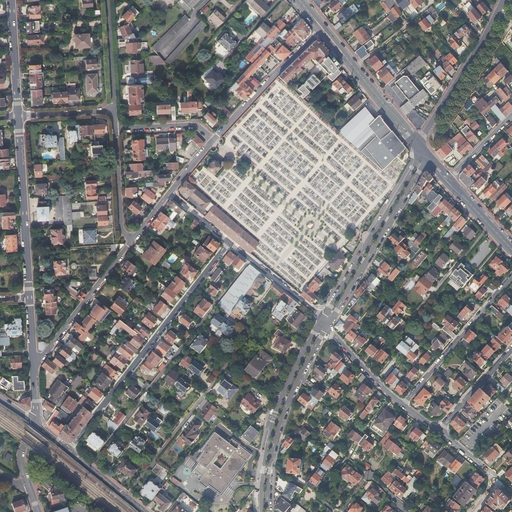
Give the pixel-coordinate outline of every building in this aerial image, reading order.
[(191,9),(200,0),(181,0),(184,2),(191,9)] [(263,2),(260,0),(245,0),(245,1),(249,5),(255,10),(263,2)] [(331,5),(333,8),(335,11),(343,5),(342,4),(338,0),(335,0),(330,4),(331,5)] [(413,7),(408,0),(403,4),(408,11),(413,7)] [(482,0),(480,0),(479,1),(481,3),(478,6),(484,13),(489,9),(482,0)] [(187,13),(191,9),(184,2),(180,5),(187,13)] [(268,7),(263,2),(255,10),(261,15),(268,7)] [(355,13),(359,10),(354,2),(350,5),(355,13)] [(395,3),(389,7),(391,10),(391,11),(392,10),(398,17),(402,13),(395,3)] [(39,17),(39,6),(30,7),(30,8),(29,8),(29,11),(29,18),(39,17)] [(134,16),(135,17),(139,13),(132,6),(122,16),(128,23),(134,16)] [(437,11),(432,6),(420,16),(421,17),(422,16),(425,19),(420,23),(426,30),(436,21),(436,20),(437,19),(435,16),(433,18),(432,16),(437,11)] [(260,18),(269,7),(268,7),(261,15),(260,17),(259,17),(260,18)] [(482,16),(475,8),(468,13),(475,22),(482,16)] [(345,11),(344,10),(341,12),(342,13),(338,16),(343,22),(352,16),(347,9),(345,11)] [(217,23),(223,17),(215,10),(209,16),(217,23)] [(393,23),(398,19),(393,13),(388,16),(393,23)] [(190,19),(185,15),(152,47),(156,52),(190,19)] [(225,19),(223,17),(217,23),(219,26),(225,19)] [(359,25),(354,18),(346,25),(350,32),(359,25)] [(278,28),(283,22),(280,19),(274,25),(278,28)] [(310,34),(310,29),(302,19),(287,32),(284,29),(279,35),(282,38),(284,36),(285,38),(290,43),(294,39),(296,37),(295,35),(296,34),(303,41),(310,34)] [(164,61),(166,63),(169,67),(206,25),(201,20),(164,61)] [(37,26),(37,21),(26,22),(27,32),(33,32),(33,26),(37,26)] [(270,29),(263,22),(248,37),(256,44),(257,43),(270,29)] [(279,35),(284,29),(288,24),(287,23),(286,24),(283,22),(278,28),(274,25),(270,29),(257,43),(265,50),(266,49),(270,44),(276,39),(279,35)] [(122,35),(116,36),(117,40),(124,39),(123,37),(125,36),(126,37),(128,36),(128,35),(131,34),(127,24),(119,27),(122,35)] [(367,27),(365,24),(354,32),(358,38),(367,32),(365,29),(367,27)] [(455,33),(459,38),(470,29),(465,24),(456,32),(455,33)] [(216,40),(222,46),(231,37),(225,31),(216,40)] [(371,38),(367,32),(358,38),(363,44),(371,38)] [(90,39),(90,34),(75,35),(75,42),(77,42),(78,48),(89,47),(89,39),(90,39)] [(28,47),(40,46),(40,43),(43,43),(43,35),(28,36),(28,47)] [(462,44),(455,36),(448,41),(455,49),(462,44)] [(222,46),(228,51),(237,42),(231,37),(222,46)] [(362,60),(369,54),(366,50),(375,44),(371,39),(355,52),(362,60)] [(237,42),(228,51),(229,52),(237,43),(237,42)] [(314,42),(301,54),(288,66),(278,77),(285,83),(311,57),(318,64),(328,55),(329,54),(319,42),(314,42)] [(442,42),(436,47),(438,49),(441,52),(446,47),(442,42)] [(127,52),(136,51),(136,43),(127,43),(127,52)] [(256,44),(252,49),(260,56),(265,50),(257,43),(256,44)] [(282,61),(291,52),(283,45),(281,46),(280,48),(277,46),(275,48),(274,47),(270,44),(266,49),(270,53),(272,51),(282,61)] [(261,63),(270,53),(266,49),(265,50),(260,56),(254,62),(258,66),(260,67),(262,65),(261,63)] [(456,59),(451,52),(445,58),(447,60),(452,65),(455,63),(454,62),(456,59)] [(375,54),(366,61),(367,63),(369,61),(373,66),(380,60),(378,57),(377,55),(376,55),(375,54)] [(159,55),(151,56),(151,63),(166,63),(164,61),(159,55)] [(331,58),(328,55),(318,64),(317,65),(326,75),(328,73),(332,78),(340,71),(337,68),(339,66),(332,57),(331,58)] [(420,55),(413,61),(419,69),(426,63),(420,55)] [(509,71),(497,58),(494,60),(498,65),(488,75),(487,74),(486,75),(485,74),(484,76),(485,77),(482,79),(491,87),(509,71)] [(96,68),(95,59),(86,60),(86,68),(96,68)] [(143,76),(142,60),(131,61),(132,76),(143,76)] [(380,60),(373,66),(376,70),(387,62),(386,60),(383,62),(382,62),(380,60)] [(450,71),(454,68),(452,65),(447,60),(444,63),(445,64),(443,65),(447,71),(449,69),(450,71)] [(413,61),(406,67),(413,75),(419,69),(413,61)] [(243,74),(247,78),(258,66),(254,62),(243,74)] [(29,73),(40,73),(39,65),(29,66),(29,73)] [(379,73),(382,78),(390,72),(391,71),(393,69),(389,65),(379,73)] [(448,74),(441,65),(434,70),(442,79),(448,74)] [(295,88),(303,96),(321,80),(313,72),(295,88)] [(390,72),(382,78),(386,82),(394,77),(392,74),(390,72)] [(30,81),(40,80),(40,73),(29,73),(30,81)] [(97,92),(96,74),(86,75),(87,93),(97,92)] [(395,82),(410,99),(420,91),(408,76),(404,75),(395,82)] [(429,80),(426,76),(421,81),(432,94),(435,91),(434,90),(436,88),(429,80)] [(434,76),(429,80),(436,88),(438,87),(439,88),(441,86),(434,76)] [(339,77),(331,84),(337,91),(337,90),(345,83),(339,77)] [(243,82),(253,91),(257,86),(252,82),(247,78),(243,82)] [(252,82),(257,86),(261,83),(255,78),(252,82)] [(41,88),(40,80),(30,81),(30,89),(41,88)] [(230,87),(244,100),(253,91),(243,82),(241,84),(238,82),(237,83),(235,82),(230,87)] [(345,83),(337,90),(340,93),(343,90),(347,94),(346,95),(348,98),(354,93),(345,83)] [(127,85),(128,104),(142,103),(141,84),(127,85)] [(502,90),(500,87),(495,91),(505,102),(510,97),(509,95),(511,93),(506,87),(503,89),(502,90)] [(67,92),(68,100),(80,100),(79,88),(67,89),(67,92)] [(410,99),(400,108),(417,129),(421,129),(426,120),(419,115),(415,110),(417,108),(414,105),(428,94),(424,88),(420,91),(410,99)] [(30,90),(31,98),(41,97),(41,90),(30,90)] [(60,103),(68,102),(68,100),(67,92),(60,93),(60,103)] [(469,98),(476,106),(489,122),(493,128),(497,124),(497,123),(486,111),(491,108),(502,121),(502,120),(506,117),(505,116),(509,112),(504,107),(501,110),(498,107),(496,104),(498,102),(500,104),(501,103),(496,96),(487,102),(485,100),(491,95),(489,92),(478,100),(474,95),(469,98)] [(188,102),(188,112),(196,112),(196,109),(201,108),(200,101),(191,102),(191,96),(187,96),(188,102)] [(353,110),(360,103),(354,96),(346,103),(353,110)] [(464,107),(469,112),(476,106),(469,98),(464,107)] [(180,113),(188,112),(188,102),(179,102),(180,113)] [(171,106),(171,105),(171,103),(163,104),(163,113),(169,113),(169,106),(171,106)] [(217,112),(220,109),(219,108),(215,104),(212,107),(217,112)] [(140,114),(140,105),(128,105),(129,114),(140,114)] [(220,109),(228,117),(231,114),(222,105),(219,108),(220,109)] [(207,112),(203,116),(212,124),(216,120),(213,117),(215,115),(212,112),(209,114),(207,112)] [(470,114),(462,120),(469,128),(470,126),(472,125),(471,123),(473,121),(475,123),(476,121),(470,114)] [(406,148),(388,126),(379,115),(351,143),(383,171),(396,157),(398,156),(406,148)] [(472,125),(470,126),(475,132),(481,127),(476,121),(475,123),(473,121),(471,123),(472,125)] [(103,124),(94,125),(95,133),(104,133),(103,124)] [(76,138),(76,130),(68,130),(68,141),(76,141),(76,138)] [(473,140),(477,137),(471,130),(467,133),(469,135),(467,137),(471,141),(473,140)] [(200,147),(204,143),(193,132),(185,140),(188,143),(192,139),(194,141),(193,143),(194,144),(196,143),(200,147)] [(448,142),(436,152),(442,159),(447,154),(452,150),(449,147),(453,144),(456,148),(458,150),(468,142),(460,132),(456,135),(451,139),(448,142)] [(57,146),(56,135),(50,135),(50,134),(41,134),(42,141),(45,141),(46,147),(51,147),(51,149),(57,149),(57,146)] [(168,146),(168,138),(155,138),(156,149),(168,148),(168,146)] [(233,144),(236,147),(239,144),(232,138),(230,141),(233,144)] [(132,140),(133,150),(144,149),(143,139),(132,140)] [(503,139),(496,145),(505,154),(508,151),(504,147),(507,143),(503,139)] [(99,145),(99,141),(95,142),(92,142),(92,146),(91,146),(92,156),(93,158),(94,159),(98,159),(99,158),(99,156),(100,156),(100,150),(102,150),(102,145),(99,145)] [(468,149),(470,151),(473,148),(468,142),(458,150),(462,154),(468,149)] [(505,154),(496,145),(490,151),(495,157),(498,154),(500,152),(503,156),(505,154)] [(144,149),(133,150),(133,160),(144,159),(144,149)] [(490,162),(483,155),(476,161),(483,168),(483,169),(490,162)] [(212,160),(205,169),(213,176),(221,167),(216,163),(212,160)] [(483,169),(483,168),(480,170),(481,171),(484,175),(493,165),(490,162),(483,169)] [(142,163),(131,164),(131,171),(142,171),(142,163)] [(34,164),(35,176),(41,176),(41,168),(43,168),(43,164),(34,164)] [(476,170),(470,164),(460,174),(460,178),(468,187),(469,188),(474,184),(475,183),(474,181),(469,177),(476,170)] [(475,177),(476,179),(478,180),(482,176),(484,175),(481,171),(475,177)] [(425,173),(414,192),(419,196),(421,194),(433,179),(428,173),(425,173)] [(159,186),(165,186),(164,180),(169,180),(169,174),(158,175),(159,186)] [(475,183),(474,184),(479,189),(487,181),(482,176),(478,180),(475,183)] [(185,181),(192,187),(194,185),(195,184),(191,180),(188,177),(185,181)] [(433,179),(421,194),(425,197),(427,195),(434,188),(432,185),(435,181),(433,179)] [(86,189),(94,189),(94,185),(95,185),(95,180),(85,181),(86,189)] [(495,180),(492,184),(496,189),(500,185),(495,180)] [(179,188),(188,195),(189,195),(204,208),(208,204),(209,202),(192,187),(185,181),(179,188)] [(37,193),(46,193),(45,183),(35,184),(35,189),(37,189),(37,193)] [(484,192),(486,195),(488,194),(490,196),(496,189),(492,184),(484,192)] [(490,196),(489,196),(493,200),(501,193),(500,192),(502,190),(500,188),(502,186),(501,185),(500,185),(496,189),(490,196)] [(136,187),(126,188),(126,197),(134,198),(137,198),(136,189),(136,187)] [(141,197),(149,202),(155,195),(154,195),(157,191),(152,188),(150,191),(147,189),(141,197)] [(94,194),(94,189),(86,189),(86,198),(95,198),(95,197),(97,197),(97,194),(94,194)] [(414,192),(410,199),(408,203),(411,205),(415,201),(419,196),(414,192)] [(504,208),(506,210),(511,206),(508,204),(511,201),(505,194),(497,202),(503,208),(504,208)] [(70,195),(62,196),(64,225),(66,225),(72,224),(71,219),(71,217),(71,213),(70,203),(70,195)] [(439,195),(427,209),(431,213),(436,218),(443,210),(448,203),(444,200),(441,203),(439,201),(442,198),(439,195)] [(128,208),(136,214),(142,207),(140,206),(143,203),(137,199),(135,202),(134,201),(128,208)] [(164,216),(171,221),(180,209),(170,200),(166,205),(172,209),(170,211),(172,212),(170,214),(167,212),(164,216)] [(37,220),(48,219),(47,207),(45,207),(45,201),(38,201),(38,207),(36,207),(37,220)] [(448,203),(443,210),(448,214),(449,215),(455,209),(448,203)] [(97,216),(106,215),(106,205),(97,206),(97,216)] [(208,212),(203,217),(233,241),(249,254),(258,244),(213,205),(212,207),(208,212)] [(448,216),(450,218),(452,219),(455,222),(461,215),(455,209),(449,215),(448,216)] [(14,217),(13,212),(0,212),(0,219),(2,219),(2,228),(12,228),(12,218),(14,217)] [(164,216),(160,212),(150,225),(159,232),(166,223),(168,224),(171,221),(164,216)] [(107,225),(106,215),(97,216),(98,225),(107,225)] [(185,218),(191,223),(194,220),(187,215),(185,218)] [(461,217),(444,237),(447,239),(453,232),(452,232),(454,231),(457,233),(467,222),(461,217)] [(191,223),(188,227),(192,230),(198,223),(194,220),(191,223)] [(463,234),(470,240),(476,233),(473,232),(474,231),(469,227),(468,227),(466,225),(461,231),(463,233),(463,234)] [(83,243),(96,242),(95,228),(82,229),(83,243)] [(62,235),(62,229),(51,229),(52,243),(63,243),(62,242),(63,242),(63,238),(62,238),(62,237),(64,237),(64,235),(62,235)] [(389,239),(397,246),(398,245),(402,241),(405,237),(400,233),(398,237),(394,233),(389,239)] [(16,251),(15,234),(5,235),(6,252),(16,251)] [(410,241),(406,245),(409,247),(410,248),(414,243),(416,240),(410,235),(407,239),(410,241)] [(416,240),(414,243),(415,245),(417,246),(423,240),(423,239),(424,238),(421,235),(416,240)] [(208,237),(201,245),(204,247),(205,246),(212,251),(217,244),(208,237)] [(153,241),(142,256),(154,265),(165,251),(153,241)] [(406,245),(402,241),(398,245),(397,246),(394,249),(406,259),(410,254),(406,250),(409,247),(406,245)] [(464,248),(456,242),(450,248),(458,255),(464,248)] [(419,247),(416,251),(412,248),(415,245),(414,243),(410,248),(414,251),(414,252),(416,254),(421,249),(419,247)] [(199,246),(193,254),(203,261),(204,260),(206,257),(209,253),(199,246)] [(421,251),(411,264),(416,268),(426,255),(421,251)] [(230,253),(223,262),(230,267),(231,265),(236,258),(230,253)] [(328,264),(336,271),(345,260),(338,253),(328,264)] [(443,255),(437,263),(443,268),(445,266),(448,262),(447,261),(448,259),(443,255)] [(496,258),(490,265),(497,271),(503,264),(503,263),(503,262),(502,261),(501,261),(500,260),(499,260),(496,258)] [(238,259),(232,266),(236,269),(235,270),(238,272),(245,264),(238,259)] [(54,275),(65,275),(64,260),(53,260),(54,275)] [(164,260),(161,264),(168,269),(170,265),(164,260)] [(126,261),(121,268),(130,274),(135,267),(126,261)] [(196,272),(185,263),(181,268),(182,269),(179,273),(187,278),(188,277),(190,279),(193,276),(194,276),(195,273),(195,272),(196,272)] [(383,263),(378,271),(382,274),(383,275),(386,277),(388,273),(386,272),(389,267),(383,263)] [(503,264),(497,271),(495,273),(500,277),(505,271),(507,272),(510,269),(507,266),(507,265),(507,264),(505,263),(504,264),(503,264)] [(461,265),(450,278),(453,281),(452,282),(458,288),(460,286),(463,289),(472,277),(463,269),(464,268),(465,267),(462,264),(461,265)] [(247,268),(217,306),(227,314),(229,316),(246,294),(253,286),(260,277),(261,276),(261,275),(250,266),(247,268)] [(325,268),(318,276),(320,278),(324,273),(326,276),(330,272),(325,268)] [(463,269),(472,277),(474,276),(464,268),(463,269)] [(376,269),(372,275),(378,279),(379,277),(382,274),(378,271),(376,269)] [(397,269),(390,278),(393,281),(400,272),(397,269)] [(219,270),(212,279),(212,280),(216,283),(224,274),(219,270)] [(433,283),(439,276),(436,274),(437,272),(434,270),(433,271),(429,274),(428,273),(425,276),(433,283)] [(119,282),(116,285),(125,292),(133,281),(125,275),(122,278),(122,277),(119,281),(119,282)] [(380,281),(378,279),(372,275),(367,281),(372,285),(373,284),(375,285),(376,286),(380,281)] [(474,282),(469,287),(470,289),(469,290),(472,293),(473,291),(475,293),(480,287),(487,278),(484,275),(479,280),(477,278),(474,282)] [(171,282),(180,288),(184,283),(176,276),(171,282)] [(207,279),(214,284),(215,285),(216,283),(212,280),(212,279),(209,277),(207,279)] [(260,277),(253,286),(256,289),(257,290),(264,280),(260,277)] [(425,277),(414,290),(419,294),(421,292),(424,295),(433,284),(425,277)] [(313,293),(314,295),(318,290),(317,289),(318,288),(322,283),(316,278),(308,288),(313,292),(313,293)] [(67,284),(64,288),(80,301),(87,292),(82,288),(79,292),(80,293),(78,295),(73,290),(73,286),(79,286),(79,282),(71,283),(70,281),(66,281),(67,284)] [(366,281),(361,287),(366,290),(368,292),(369,293),(371,290),(375,285),(373,284),(372,285),(367,281),(366,281)] [(167,287),(175,294),(180,288),(171,282),(167,287)] [(487,286),(494,292),(496,288),(490,283),(487,286)] [(210,288),(212,290),(210,292),(212,294),(211,295),(214,297),(214,296),(215,296),(218,292),(221,294),(223,292),(220,289),(215,285),(214,284),(210,288)] [(270,289),(280,298),(284,293),(273,285),(272,286),(271,287),(270,289)] [(246,294),(249,297),(252,293),(253,293),(254,293),(255,293),(255,292),(255,291),(256,289),(253,286),(246,294)] [(483,287),(475,296),(480,299),(487,291),(491,295),(494,292),(487,286),(485,289),(483,287)] [(174,294),(166,287),(160,295),(168,301),(174,294)] [(361,287),(355,295),(359,298),(362,294),(366,290),(361,287)] [(313,292),(308,288),(301,295),(312,304),(317,297),(314,295),(313,293),(313,292)] [(46,313),(55,313),(54,296),(51,296),(51,289),(43,289),(43,296),(45,296),(46,313)] [(282,302),(276,309),(287,318),(295,309),(298,305),(284,293),(280,298),(279,299),(282,302)] [(229,316),(229,317),(234,320),(236,317),(240,321),(245,314),(246,315),(249,310),(248,309),(251,305),(251,304),(253,302),(249,299),(249,297),(246,294),(229,316)] [(505,295),(499,303),(502,307),(502,310),(506,314),(507,312),(510,309),(507,307),(509,304),(511,306),(511,300),(511,301),(505,295)] [(119,314),(126,305),(117,298),(110,307),(115,311),(119,314)] [(204,300),(194,313),(202,319),(212,306),(204,300)] [(160,302),(153,311),(159,316),(166,306),(160,302)] [(394,308),(392,311),(395,314),(397,316),(397,317),(406,307),(406,306),(400,302),(394,308)] [(104,307),(103,305),(101,308),(96,304),(90,312),(91,312),(89,314),(94,318),(95,319),(101,323),(110,311),(104,307)] [(390,307),(387,305),(377,317),(383,322),(389,315),(392,311),(394,308),(392,307),(390,307)] [(468,305),(460,314),(464,318),(469,312),(471,314),(473,310),(468,305)] [(488,310),(500,321),(504,317),(491,306),(488,310)] [(287,318),(285,320),(295,328),(304,318),(300,315),(301,314),(295,309),(287,318)] [(149,327),(156,319),(148,313),(141,321),(149,327)] [(94,318),(89,314),(88,316),(87,315),(81,323),(82,324),(80,326),(86,331),(89,329),(94,321),(92,319),(94,318)] [(211,324),(212,325),(209,328),(216,333),(215,335),(219,338),(222,334),(221,334),(222,332),(229,337),(232,332),(231,331),(234,327),(237,323),(229,317),(229,316),(227,314),(223,319),(218,315),(211,324)] [(446,322),(444,325),(452,332),(459,324),(447,314),(443,319),(446,322)] [(389,315),(383,322),(388,326),(394,319),(392,317),(389,315)] [(193,322),(185,316),(180,322),(188,328),(193,322)] [(400,319),(397,316),(394,319),(388,326),(394,331),(400,324),(398,322),(400,319)] [(3,329),(21,328),(21,317),(14,317),(14,320),(12,320),(11,323),(6,323),(6,324),(3,324),(3,328),(3,329)] [(348,333),(355,324),(350,319),(349,321),(348,320),(343,327),(345,329),(344,330),(348,333)] [(119,325),(132,335),(132,336),(134,337),(128,343),(125,341),(122,344),(133,352),(142,340),(136,335),(136,334),(133,331),(123,323),(119,320),(116,323),(110,331),(109,333),(112,335),(115,331),(114,331),(117,327),(117,328),(119,325)] [(340,321),(334,327),(338,331),(344,324),(340,321)] [(75,323),(71,327),(80,334),(79,337),(83,340),(86,336),(91,340),(93,337),(86,331),(80,326),(75,323)] [(357,324),(346,338),(352,343),(357,336),(353,333),(360,326),(359,325),(357,324)] [(133,331),(136,334),(142,339),(145,336),(146,336),(149,332),(141,327),(139,330),(136,327),(133,331)] [(3,328),(0,328),(0,330),(0,331),(1,342),(8,342),(8,336),(8,335),(21,334),(21,328),(3,329),(3,328)] [(508,329),(499,339),(503,343),(507,346),(511,340),(511,330),(509,328),(508,329)] [(278,337),(271,348),(282,355),(284,353),(286,355),(289,350),(287,350),(286,349),(287,347),(288,348),(290,344),(285,341),(287,337),(277,330),(274,334),(278,337)] [(470,331),(463,339),(469,344),(471,345),(478,337),(470,331)] [(171,332),(165,339),(172,344),(178,337),(171,332)] [(441,332),(438,336),(439,338),(438,338),(437,338),(435,339),(435,341),(436,341),(432,347),(436,350),(440,345),(443,346),(449,339),(441,332)] [(64,337),(68,341),(66,344),(71,348),(72,346),(73,347),(75,345),(78,347),(80,344),(67,333),(64,337)] [(188,337),(184,334),(180,339),(184,342),(188,337)] [(79,337),(77,336),(75,339),(82,344),(84,341),(83,340),(79,337)] [(201,336),(192,348),(200,354),(207,344),(209,342),(201,336)] [(359,336),(353,343),(360,349),(366,341),(363,338),(362,339),(359,336)] [(491,341),(488,346),(493,350),(497,346),(499,348),(503,343),(499,339),(496,336),(493,339),(492,338),(491,340),(491,341)] [(403,341),(397,348),(406,356),(410,351),(412,349),(410,346),(412,343),(408,339),(406,342),(405,343),(403,341)] [(463,339),(460,343),(466,348),(469,344),(463,339)] [(43,342),(38,342),(39,349),(42,350),(46,344),(43,342)] [(416,344),(427,353),(428,351),(418,342),(416,344)] [(162,343),(156,351),(164,357),(170,349),(162,343)] [(484,350),(480,354),(487,360),(495,351),(493,350),(488,346),(485,343),(481,347),(484,350)] [(122,344),(116,352),(120,356),(122,354),(128,359),(133,352),(122,344)] [(372,345),(365,352),(373,358),(379,351),(372,345)] [(59,353),(66,358),(65,360),(69,363),(72,361),(75,358),(76,354),(71,351),(70,352),(64,347),(60,352),(55,348),(53,351),(58,354),(59,353)] [(114,357),(110,362),(114,365),(115,364),(120,368),(126,360),(120,356),(116,352),(113,350),(111,354),(114,357)] [(271,357),(261,350),(256,357),(251,365),(252,366),(248,372),(253,376),(256,378),(261,371),(266,364),(269,364),(271,360),(271,357)] [(427,353),(420,361),(424,365),(431,356),(429,354),(430,353),(432,355),(433,354),(429,350),(428,351),(427,353)] [(382,351),(376,358),(383,364),(389,357),(382,351)] [(410,351),(406,356),(413,361),(417,357),(412,353),(410,351)] [(479,352),(473,360),(480,366),(483,363),(484,364),(487,360),(480,354),(479,352)] [(329,364),(326,368),(331,372),(333,370),(339,362),(342,359),(335,353),(331,358),(333,360),(330,364),(329,364)] [(154,354),(148,362),(155,367),(159,362),(160,362),(161,360),(154,354)] [(52,361),(60,367),(65,361),(57,356),(52,361)] [(186,356),(179,366),(183,369),(185,367),(188,369),(193,363),(194,362),(186,356)] [(11,367),(20,367),(20,357),(10,358),(11,367)] [(42,366),(50,373),(55,367),(46,360),(42,366)] [(193,363),(188,369),(188,370),(191,372),(192,371),(198,375),(203,370),(202,370),(206,365),(201,361),(198,365),(196,363),(196,364),(193,363)] [(339,362),(333,370),(337,372),(338,371),(339,372),(344,366),(339,362)] [(155,369),(147,363),(141,370),(148,375),(151,372),(152,373),(155,369)] [(468,368),(464,374),(466,376),(467,374),(471,378),(477,371),(470,364),(467,368),(468,368)] [(103,369),(105,371),(103,374),(111,380),(116,373),(106,365),(103,369)] [(338,373),(342,377),(340,379),(347,385),(354,378),(346,371),(348,369),(344,366),(339,372),(338,371),(337,372),(338,373)] [(316,373),(315,374),(317,376),(315,378),(319,382),(326,373),(329,375),(331,372),(326,368),(324,371),(319,367),(315,372),(316,373)] [(414,367),(407,375),(412,379),(419,371),(414,367)] [(448,369),(443,375),(449,379),(451,376),(453,374),(448,369)] [(159,370),(154,377),(152,376),(143,389),(146,392),(161,372),(159,370)] [(261,371),(256,378),(253,376),(253,377),(257,380),(263,372),(261,371)] [(101,372),(95,381),(103,388),(104,386),(106,387),(111,380),(103,374),(101,372)] [(173,372),(165,383),(172,388),(174,385),(181,377),(173,372)] [(392,373),(385,381),(391,386),(393,385),(398,378),(392,373)] [(78,374),(75,378),(70,385),(73,388),(81,376),(78,374)] [(183,377),(175,386),(177,388),(177,389),(178,390),(176,393),(181,397),(184,393),(189,387),(186,385),(190,378),(188,377),(184,374),(183,377)] [(511,378),(507,374),(500,382),(503,385),(502,387),(505,390),(511,381),(511,378)] [(2,376),(0,378),(0,387),(1,386),(6,389),(10,382),(2,376)] [(13,390),(24,389),(24,381),(21,381),(21,379),(19,379),(19,376),(17,376),(16,376),(10,376),(11,378),(12,378),(13,390)] [(456,379),(457,380),(453,385),(460,391),(467,383),(464,381),(465,380),(464,380),(460,377),(458,376),(456,379)] [(190,378),(186,385),(189,387),(194,381),(190,378)] [(398,378),(393,385),(395,387),(401,380),(398,378)] [(404,379),(395,390),(401,395),(404,392),(402,390),(406,386),(407,386),(410,383),(404,379)] [(439,379),(433,386),(439,391),(441,389),(445,384),(443,383),(439,379)] [(57,381),(48,393),(51,395),(47,401),(51,404),(65,386),(57,381)] [(231,399),(238,389),(229,383),(228,385),(225,382),(218,391),(225,396),(224,398),(227,400),(231,399)] [(495,387),(502,393),(505,390),(502,387),(498,384),(495,387)] [(70,385),(65,392),(68,395),(69,396),(74,388),(73,388),(70,385)] [(335,385),(329,393),(336,399),(342,392),(335,385)] [(364,385),(359,391),(367,397),(372,391),(364,385)] [(483,392),(490,398),(496,391),(490,386),(487,389),(486,388),(483,392)] [(94,387),(85,398),(91,402),(93,399),(96,401),(102,393),(94,387)] [(132,387),(126,396),(134,401),(140,393),(132,387)] [(420,394),(415,401),(422,406),(430,396),(431,395),(424,389),(420,393),(420,394)] [(439,391),(438,392),(444,397),(447,394),(441,389),(439,391)] [(317,390),(311,396),(318,402),(323,395),(324,393),(322,391),(321,393),(317,390)] [(481,390),(469,404),(478,412),(491,399),(490,398),(483,392),(481,390)] [(359,391),(355,397),(363,403),(367,397),(359,391)] [(65,392),(55,406),(57,407),(58,408),(68,395),(65,392)] [(299,401),(311,411),(318,402),(311,396),(306,392),(299,401)] [(379,392),(366,408),(370,411),(371,412),(379,401),(377,400),(381,394),(379,392)] [(251,414),(252,415),(258,408),(258,407),(251,401),(253,399),(248,395),(240,403),(251,414)] [(69,396),(61,406),(61,408),(68,413),(70,411),(76,416),(74,418),(73,417),(67,426),(65,424),(56,434),(66,442),(70,442),(91,414),(88,411),(82,407),(81,408),(76,404),(75,404),(77,402),(69,396)] [(83,396),(77,403),(82,407),(88,411),(94,404),(91,402),(85,398),(83,396)] [(30,407),(29,397),(22,397),(18,404),(26,409),(30,407)] [(41,406),(53,412),(57,407),(55,406),(53,405),(51,404),(47,401),(41,398),(41,406)] [(259,405),(253,399),(251,401),(258,407),(258,408),(260,406),(259,405)] [(439,407),(441,409),(446,413),(452,407),(445,400),(439,407)] [(110,405),(116,410),(120,406),(113,401),(110,405)] [(203,404),(205,405),(201,410),(198,414),(206,421),(216,408),(205,401),(203,404)] [(434,403),(429,409),(435,415),(441,409),(439,407),(434,403)] [(469,404),(462,411),(464,413),(464,414),(467,417),(469,416),(472,419),(478,412),(469,404)] [(41,406),(42,417),(45,423),(53,412),(41,406)] [(53,412),(45,423),(48,428),(56,434),(65,424),(70,418),(61,410),(58,408),(57,407),(53,412)] [(144,408),(135,421),(141,426),(151,414),(144,408)] [(345,408),(339,415),(347,421),(353,414),(345,408)] [(365,410),(360,417),(363,420),(368,413),(365,410)] [(385,410),(374,425),(385,433),(396,418),(385,410)] [(114,416),(118,420),(116,422),(115,422),(113,423),(119,427),(126,418),(118,411),(114,416)] [(404,423),(406,421),(401,417),(394,425),(395,425),(394,426),(395,426),(400,429),(400,428),(403,431),(407,426),(404,423)] [(451,423),(456,428),(455,429),(459,432),(465,425),(456,417),(451,423)] [(150,419),(144,426),(147,429),(148,428),(154,432),(159,426),(162,422),(157,418),(155,421),(154,420),(153,422),(150,419)] [(194,420),(180,438),(190,446),(199,434),(196,432),(200,425),(194,420)] [(108,424),(116,431),(119,427),(113,423),(110,421),(108,424)] [(331,423),(323,434),(331,440),(340,429),(331,423)] [(372,427),(382,435),(385,433),(374,425),(372,427)] [(251,426),(242,437),(249,443),(258,432),(251,426)] [(413,427),(407,434),(417,442),(423,434),(416,429),(415,430),(413,427)] [(304,429),(300,433),(301,434),(307,439),(311,434),(304,429)] [(295,431),(291,435),(296,440),(298,437),(301,434),(300,433),(296,430),(295,431)] [(353,431),(348,437),(356,443),(356,442),(359,444),(362,439),(360,437),(358,435),(358,434),(356,432),(356,433),(353,431)] [(134,439),(129,446),(133,449),(131,452),(136,456),(142,448),(148,439),(140,432),(134,439)] [(203,478),(199,484),(207,489),(209,486),(222,495),(251,454),(238,445),(239,444),(231,438),(228,442),(226,440),(215,432),(202,450),(205,452),(197,462),(200,464),(194,472),(199,475),(203,478)] [(93,433),(87,442),(89,443),(87,446),(95,452),(97,450),(100,452),(106,443),(93,433)] [(388,433),(380,443),(386,447),(385,448),(393,454),(400,446),(396,442),(394,445),(392,443),(390,442),(394,437),(388,433)] [(298,437),(306,444),(309,440),(307,439),(301,434),(298,437)] [(423,434),(417,442),(420,444),(426,436),(423,434)] [(362,439),(359,444),(358,445),(361,447),(361,446),(368,452),(372,447),(370,445),(371,444),(367,440),(368,438),(365,436),(362,439)] [(289,438),(283,445),(285,448),(282,453),(284,454),(294,442),(289,438)] [(428,438),(423,444),(427,448),(425,451),(433,458),(441,448),(435,443),(436,441),(434,440),(433,441),(432,441),(428,438)] [(329,443),(327,447),(333,452),(336,448),(329,443)] [(496,443),(484,455),(491,461),(496,457),(497,458),(500,455),(504,451),(496,443)] [(108,451),(118,459),(123,453),(122,452),(123,450),(121,448),(120,449),(113,444),(108,451)] [(400,447),(408,454),(411,450),(403,444),(400,447)] [(321,466),(321,467),(326,472),(329,468),(329,467),(331,465),(334,461),(338,455),(333,452),(327,447),(327,446),(323,452),(329,456),(321,466)] [(444,452),(437,461),(444,466),(448,469),(449,468),(455,460),(444,452)] [(286,458),(285,473),(298,474),(299,459),(286,458)] [(455,460),(449,468),(455,473),(462,465),(455,460)] [(125,461),(118,469),(124,474),(125,473),(132,478),(137,470),(125,461)] [(157,464),(152,471),(157,475),(163,468),(157,464)] [(347,467),(341,474),(345,478),(344,479),(348,483),(350,481),(357,473),(348,467),(347,467)] [(398,468),(393,474),(397,477),(404,483),(407,484),(411,488),(414,485),(417,480),(414,478),(411,482),(401,473),(402,471),(398,468)] [(503,469),(497,474),(500,477),(506,471),(503,469)] [(307,484),(306,485),(313,490),(313,489),(316,486),(317,487),(321,482),(319,481),(325,474),(319,470),(311,480),(308,483),(307,484)] [(357,473),(350,481),(355,486),(362,478),(357,473)] [(393,480),(386,474),(382,479),(389,485),(393,480)] [(476,474),(469,482),(476,488),(484,480),(476,474)] [(454,475),(450,481),(456,486),(457,485),(461,480),(454,475)] [(179,486),(181,483),(173,477),(170,480),(179,486)] [(144,489),(142,493),(152,501),(153,499),(161,489),(151,481),(147,486),(147,485),(144,489)] [(395,482),(390,489),(395,494),(401,487),(395,482)] [(41,487),(48,492),(51,489),(51,488),(44,483),(41,487)] [(467,483),(454,499),(464,507),(477,490),(467,483)] [(290,484),(283,497),(287,499),(290,495),(292,497),(293,494),(293,493),(294,493),(294,492),(295,491),(299,494),(302,491),(298,488),(290,484)] [(401,487),(395,494),(401,498),(404,495),(405,496),(411,488),(407,484),(403,489),(401,487)] [(411,488),(405,496),(407,498),(415,486),(414,485),(411,488)] [(374,489),(368,497),(377,505),(381,500),(378,497),(383,491),(382,489),(377,486),(374,490),(374,489)] [(163,488),(161,489),(153,499),(156,501),(161,496),(165,490),(163,488)] [(55,493),(52,490),(49,493),(51,498),(47,499),(49,508),(59,506),(58,501),(64,500),(61,491),(55,493)] [(431,490),(427,496),(433,501),(438,495),(431,490)] [(496,491),(486,503),(495,510),(499,506),(499,505),(500,505),(500,506),(504,509),(509,503),(511,501),(501,491),(496,491)] [(156,501),(161,505),(159,508),(163,511),(171,503),(161,496),(156,501)] [(179,498),(167,511),(185,511),(178,506),(182,501),(179,498)] [(278,503),(275,507),(281,511),(286,511),(291,506),(282,499),(278,503)] [(446,509),(450,511),(457,511),(460,510),(458,509),(460,507),(450,499),(447,502),(450,504),(446,509)] [(18,511),(25,510),(21,500),(11,503),(14,511),(18,511)] [(152,501),(147,507),(152,510),(156,505),(152,501)]
